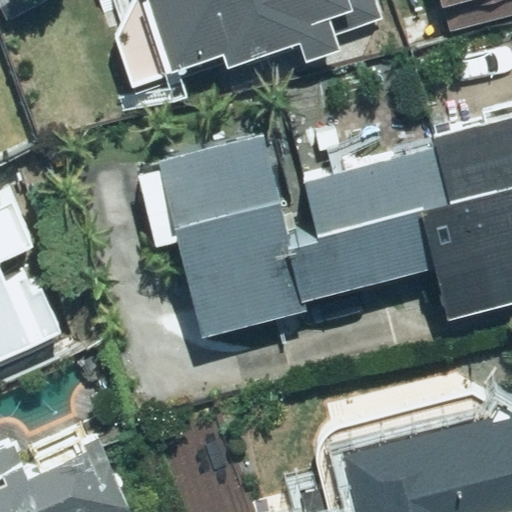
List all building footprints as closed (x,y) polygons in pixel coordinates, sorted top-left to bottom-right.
[(184,76),(277,42),(284,61),(325,46),(314,15),(336,7),(333,0),(98,0),(107,23),(99,26),(129,109),(189,87),(184,76)] [(511,0),(436,0),(443,27),(511,12),(511,0)] [(427,310),(511,289),(511,106),(415,130),(419,145),(267,182),(255,131),(143,158),(186,338),(291,313),(286,293),(416,262),(427,310)] [(0,246),(12,242),(0,213),(0,363),(48,342),(17,269),(0,276),(0,246)] [(511,511),(511,413),(487,419),(481,393),(301,435),(313,488),(230,508),(230,511),(511,511)] [(13,417),(0,422),(0,511),(116,511),(76,425),(27,447),(13,417)]
